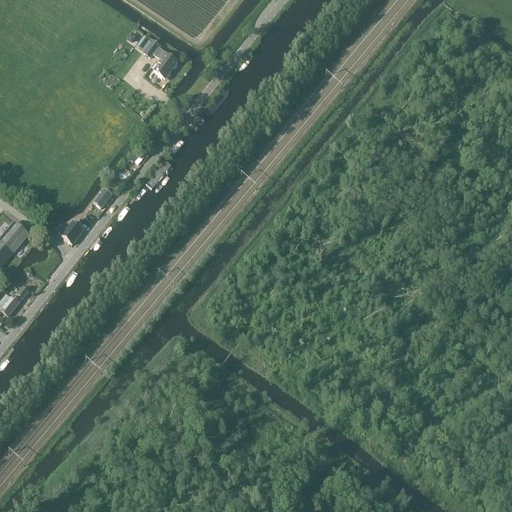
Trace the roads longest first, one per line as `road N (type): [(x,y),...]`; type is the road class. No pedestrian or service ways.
road 1 (unclassified): [(0,349),(283,0)]
road 2 (track): [(220,367),(417,511)]
